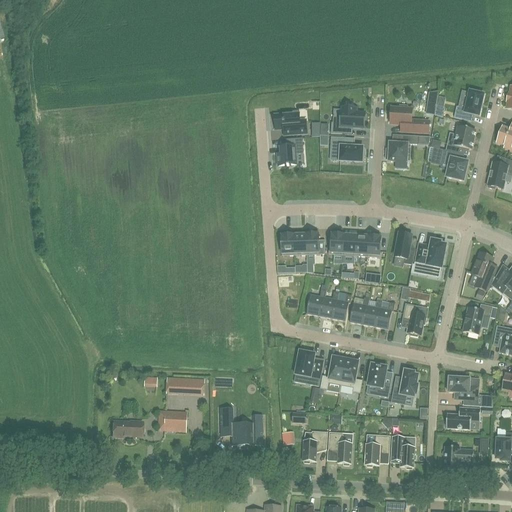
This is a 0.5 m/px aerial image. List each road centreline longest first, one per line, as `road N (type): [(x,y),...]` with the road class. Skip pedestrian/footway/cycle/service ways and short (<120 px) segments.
road 1 (residential): [(511,495),(95,472)]
road 2 (residential): [(267,211),(275,327),(437,357)]
road 3 (residential): [(468,229),(498,85)]
road 4 (residential): [(437,357),(468,229)]
